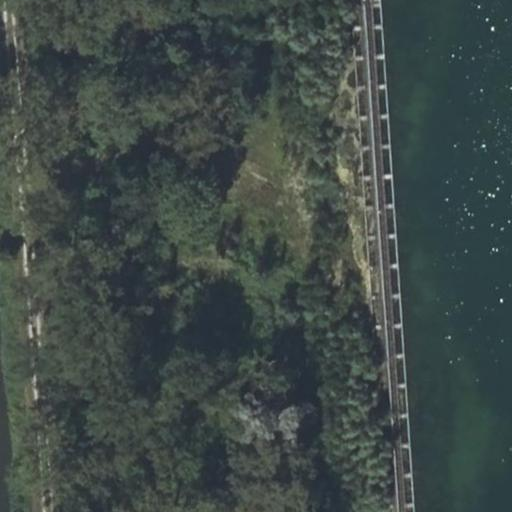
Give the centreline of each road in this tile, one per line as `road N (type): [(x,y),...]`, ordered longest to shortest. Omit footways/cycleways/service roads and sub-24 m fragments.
road 1 (track): [(16,0),(33,159),(51,511)]
road 2 (track): [(317,119),(295,118),(205,147),(33,159)]
